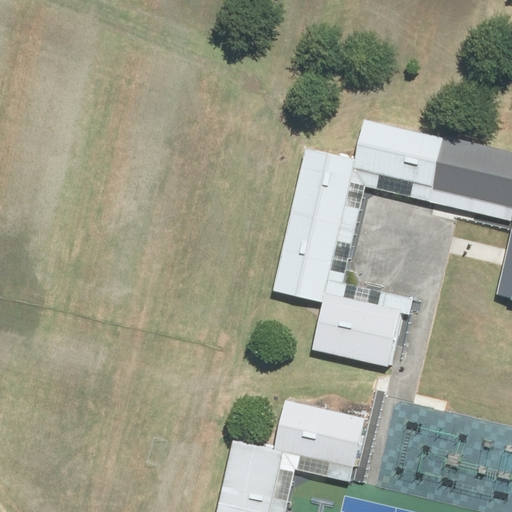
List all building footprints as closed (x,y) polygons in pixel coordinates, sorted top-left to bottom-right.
[(511,203),(511,145),(372,115),(361,165),(440,182),(439,187),(511,203)] [(359,155),(310,144),(279,287),(328,298),(359,155)] [(320,345),(393,361),(405,306),(332,290),(320,342),(320,345)] [(361,462),(370,416),(291,399),(281,445),(361,462)] [(273,511),(287,448),(240,438),(224,511),(273,511)]
